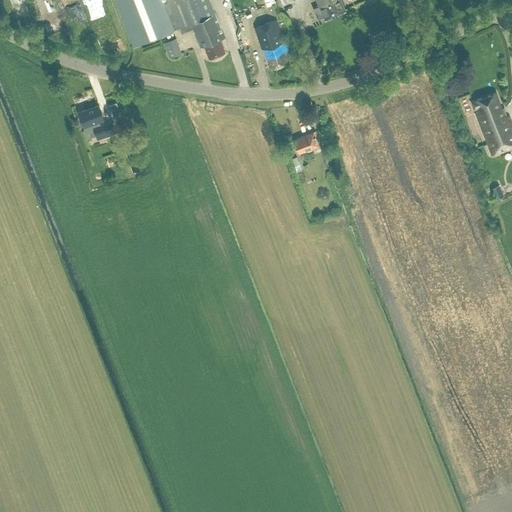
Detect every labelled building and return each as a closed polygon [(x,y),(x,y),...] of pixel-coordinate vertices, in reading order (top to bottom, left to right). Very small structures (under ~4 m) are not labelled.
[(116,0),(134,45),(174,29),(174,28),(180,26),(182,32),(193,27),(200,46),(204,44),(209,57),(225,51),(220,39),(224,37),(209,0),(116,0)] [(317,0),(320,6),(313,9),(317,19),(324,16),(325,18),(345,10),(340,0),(317,0)] [(288,62),(284,51),(286,50),(273,13),(251,21),(260,49),(263,48),(270,68),(288,62)] [(175,37),(164,41),(167,49),(178,44),(175,37)] [(470,100),(473,108),(476,107),(478,110),(474,112),(491,154),(511,145),(511,137),(509,131),(511,128),(506,115),(503,114),(494,91),(470,100)] [(93,127),(97,139),(116,132),(111,120),(100,124),(98,119),(103,117),(98,105),(79,112),(84,124),(92,121),(94,127),(93,127)] [(319,143),(328,163),(334,161),(323,133),(316,136),(314,130),(293,138),(298,152),(319,143)]
